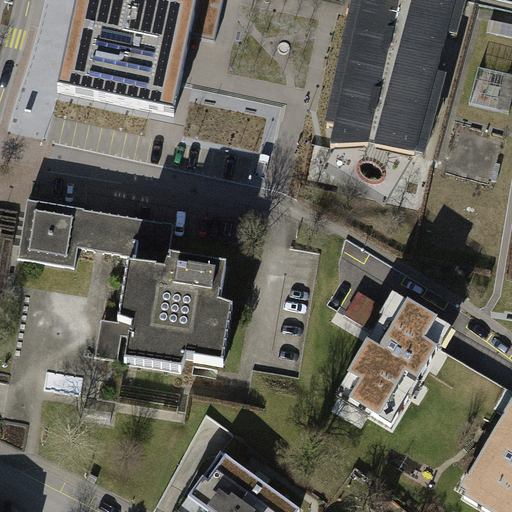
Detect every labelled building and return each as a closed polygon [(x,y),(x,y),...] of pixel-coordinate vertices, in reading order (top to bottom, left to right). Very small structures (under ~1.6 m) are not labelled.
[(168,120),(186,37),(191,6),(174,3),(161,0),(71,0),(51,95),(168,120)] [(224,0),(174,0),(174,3),(191,6),(186,37),(216,43),(224,0)] [(306,0),(352,10),(354,0),(306,0)] [(354,0),(352,10),(327,125),(337,127),(331,150),(372,147),(428,159),(449,77),(441,75),(451,36),(460,38),(469,0),(354,0)] [(223,298),(225,298),(230,268),(170,258),(175,228),(28,203),(19,260),(75,270),(79,250),(101,253),(131,258),(119,325),(102,322),(99,337),(96,359),(184,374),(189,362),(227,368),(236,310),(222,305),(223,298)] [(447,326),(402,299),(397,308),(390,304),(381,319),(384,321),(354,372),(357,373),(345,393),(357,400),(352,408),(372,420),(374,417),(394,429),(411,400),(414,402),(424,386),(420,384),(441,350),(444,352),(454,336),(444,331),(447,326)] [(511,511),(511,407),(506,417),(508,418),(471,479),(470,479),(462,491),(468,495),(466,500),(486,511),(511,511)] [(301,511),(222,454),(180,511),(301,511)]
